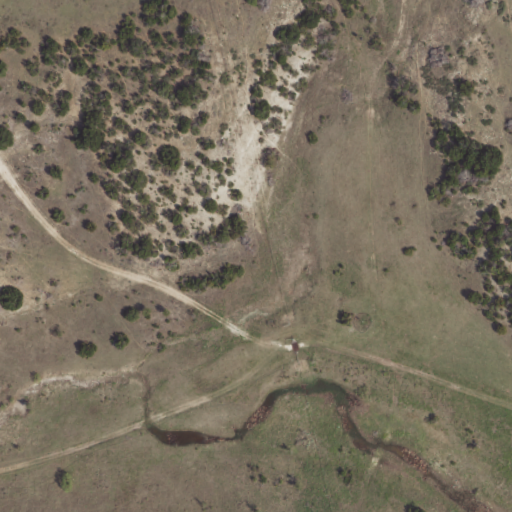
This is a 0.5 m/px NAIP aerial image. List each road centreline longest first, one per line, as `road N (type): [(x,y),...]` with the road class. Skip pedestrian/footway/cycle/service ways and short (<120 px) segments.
road 1 (track): [(511,413),(371,388),(346,372),(245,372),(0,189)]
road 2 (track): [(245,372),(240,388),(0,482)]
road 3 (track): [(371,388),(379,511)]
